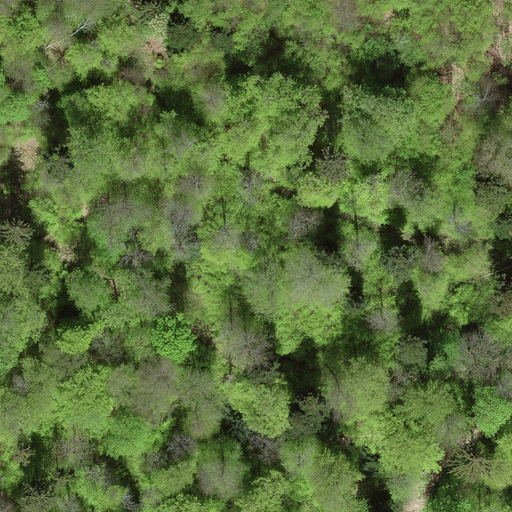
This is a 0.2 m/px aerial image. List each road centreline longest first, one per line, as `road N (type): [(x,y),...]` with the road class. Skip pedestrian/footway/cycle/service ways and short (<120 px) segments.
road 1 (track): [(511,285),(257,174),(165,105),(125,0)]
road 2 (track): [(396,30),(511,285)]
road 3 (track): [(415,511),(419,491),(478,423),(511,399)]
